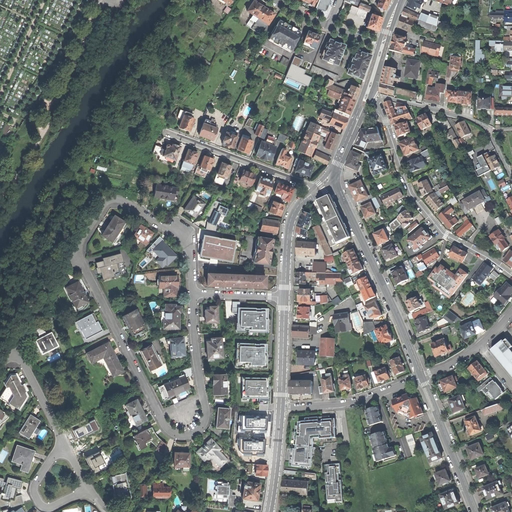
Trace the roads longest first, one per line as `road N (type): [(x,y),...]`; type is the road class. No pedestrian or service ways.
road 1 (residential): [(74,248),(166,428),(177,435),(198,430),(206,415),(192,293)]
road 2 (residential): [(511,275),(440,231),(408,191),(376,97)]
road 3 (secondary): [(422,377),(331,177)]
road 4 (residential): [(192,293),(186,243),(121,199),(107,201),(74,248)]
road 5 (residential): [(162,130),(302,182),(312,193)]
road 6 (residential): [(281,407),(353,402),(422,377)]
road 7 (secondary): [(476,511),(422,377)]
road 8 (residential): [(65,446),(34,484),(34,496),(50,508),(87,491)]
